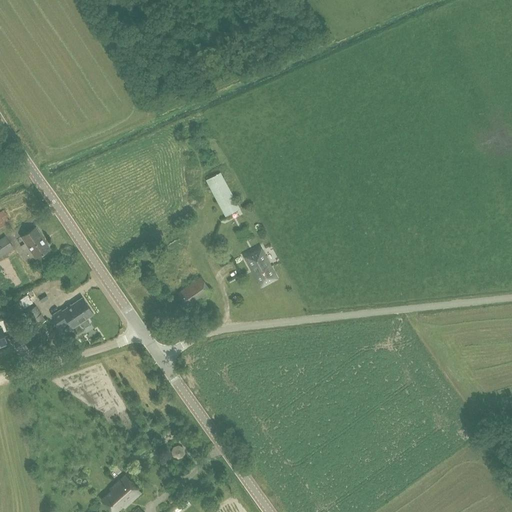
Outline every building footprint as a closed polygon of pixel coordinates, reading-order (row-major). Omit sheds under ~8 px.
[(251,230),(220,172),(206,180),(236,237),(251,230)] [(0,228),(11,221),(4,210),(0,211),(0,228)] [(21,236),(35,258),(50,248),(35,227),(21,236)] [(0,257),(14,248),(5,235),(0,238),(0,257)] [(246,257),(261,286),(277,278),(261,248),(246,257)] [(173,288),(191,279),(192,278),(184,263),(165,273),(173,288)] [(190,285),(199,298),(212,289),(203,276),(190,285)] [(189,286),(185,289),(196,300),(199,298),(189,286)] [(25,307),(32,302),(27,295),(20,299),(25,307)] [(52,315),(60,328),(69,322),(72,327),(79,323),(80,324),(81,325),(82,326),(83,327),(86,327),(88,325),(89,324),(89,323),(89,322),(89,321),(89,320),(89,319),(87,317),(93,314),(83,297),(62,311),(61,310),(52,315)] [(23,314),(33,329),(46,320),(36,305),(23,314)] [(0,319),(0,323),(5,334),(12,331),(6,317),(0,319)] [(51,344),(42,331),(25,342),(34,356),(51,344)] [(31,363),(32,370),(41,368),(40,361),(31,363)] [(174,456),(178,458),(182,456),(184,452),(182,448),(178,446),(174,448),(172,452),(174,456)] [(102,500),(113,511),(114,511),(122,504),(124,506),(139,492),(124,476),(111,489),(112,490),(102,500)] [(180,511),(191,500),(185,495),(170,511),(180,511)]
